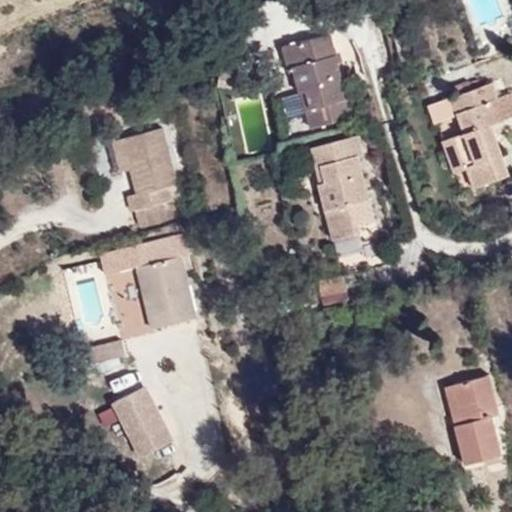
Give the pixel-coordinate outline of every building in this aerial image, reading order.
[(332,29),(286,40),(307,125),(353,113),(332,29)] [(494,80),(427,99),(437,132),(441,131),(452,171),(467,167),(472,185),(510,174),(495,121),(511,115),(511,89),(497,94),(494,80)] [(277,95),(286,133),(308,128),(299,90),(277,95)] [(156,120),(116,130),(124,158),(130,181),(121,183),(125,201),(127,200),(158,192),(181,186),(177,172),(170,174),(156,120)] [(116,130),(106,133),(113,161),(124,158),(116,130)] [(357,132),(309,144),(341,270),(383,259),(380,246),(366,250),(359,221),(378,217),(357,132)] [(127,200),(133,216),(162,209),(158,192),(127,200)] [(160,259),(135,264),(148,326),(200,315),(187,254),(194,253),(189,227),(155,235),(160,259)] [(81,341),(116,333),(99,259),(64,268),(81,341)] [(323,297),(346,296),(345,279),(322,281),(323,297)] [(147,332),(141,291),(115,294),(121,336),(147,332)] [(87,343),(90,360),(125,353),(122,337),(87,343)] [(465,462),(508,450),(485,372),(442,384),(465,462)] [(148,381),(112,397),(137,456),(173,440),(148,381)]
